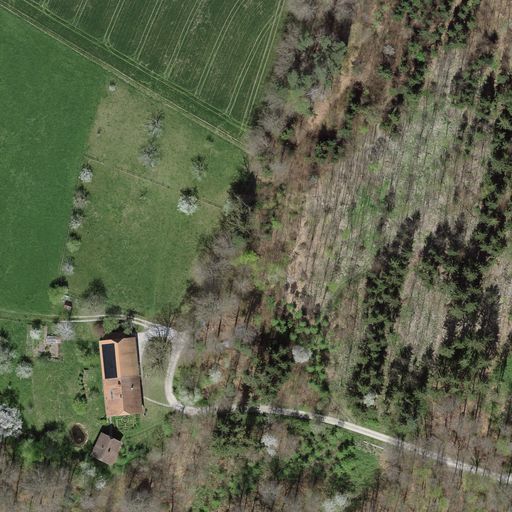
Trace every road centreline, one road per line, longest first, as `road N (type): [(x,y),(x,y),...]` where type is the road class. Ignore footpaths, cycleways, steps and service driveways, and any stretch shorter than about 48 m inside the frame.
road 1 (track): [(511,481),(323,418),(176,404),(169,379),(178,338),(133,319),(54,319)]
road 2 (track): [(178,338),(305,0)]
